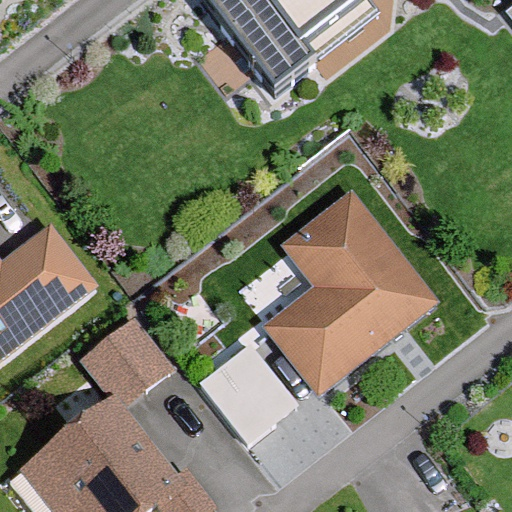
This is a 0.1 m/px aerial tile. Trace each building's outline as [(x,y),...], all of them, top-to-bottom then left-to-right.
[(206,0),(204,2),(277,96),(378,19),(362,0),(206,0)] [(345,201),(278,253),(308,292),(256,332),(310,401),(429,309),(345,201)] [(0,356),(88,287),(44,232),(0,266),(0,356)] [(254,336),(202,377),(253,440),(305,399),(254,336)] [(98,401),(13,468),(48,511),(153,511),(173,497),(98,401)]
